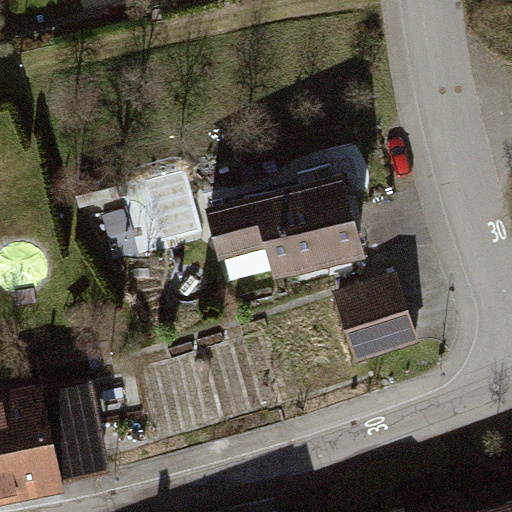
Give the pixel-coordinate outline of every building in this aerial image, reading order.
[(216,207),(234,280),(363,249),(345,176),(216,207)] [(340,293),(361,358),(418,340),(397,275),(340,293)] [(45,388),(65,482),(114,471),(95,378),(45,388)] [(0,397),(0,495),(65,482),(45,388),(0,397)] [(511,511),(511,500),(472,511),(404,511),(401,511),(511,511)]
